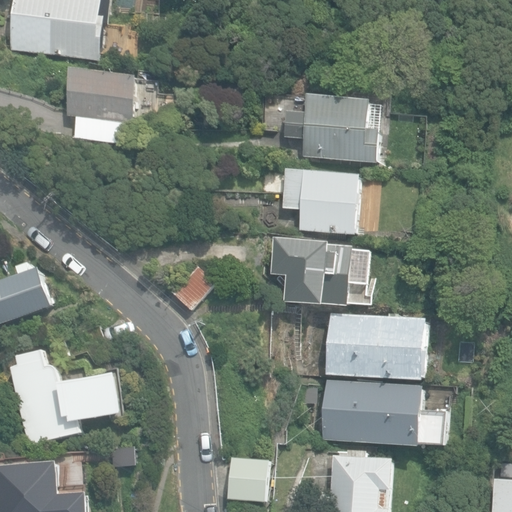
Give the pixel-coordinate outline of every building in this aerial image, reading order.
[(20,0),(14,50),(103,61),(104,51),(106,47),(108,31),(107,29),(108,23),(114,24),(117,0),(20,0)] [(142,78),(76,70),(71,116),(83,118),(81,140),(130,145),(131,141),(135,142),(142,78)] [(233,139),(233,132),(234,96),(201,95),(200,131),(213,132),(213,138),(233,139)] [(307,157),(382,165),(385,131),(374,130),(376,103),(312,96),(309,124),(301,123),(300,133),(309,134),(307,157)] [(166,129),(149,131),(151,143),(168,141),(166,129)] [(303,231),(360,236),(366,177),(290,169),(286,209),(304,211),(303,231)] [(331,306),(354,308),(360,249),(337,246),(337,245),(281,239),(277,276),(293,278),(290,303),(330,307),(331,306)] [(0,284),(0,325),(58,309),(45,271),(35,274),(32,265),(19,268),(22,278),(0,284)] [(178,296),(195,312),(221,285),(204,268),(178,296)] [(330,376),(431,384),(436,322),(434,322),(335,314),(330,376)] [(69,359),(109,347),(103,326),(63,338),(69,359)] [(69,420),(64,385),(60,372),(60,371),(59,371),(59,370),(58,370),(58,369),(57,369),(57,368),(56,368),(55,368),(54,369),(50,369),(47,352),(22,357),(24,366),(16,368),(32,446),(84,435),(83,423),(76,424),(75,419),(70,420),(69,420)] [(123,375),(64,385),(69,420),(70,420),(75,419),(76,424),(83,423),(130,416),(123,375)] [(326,384),(322,440),(453,448),(455,413),(430,411),(431,391),(326,384)] [(397,511),(386,511),(387,491),(398,492),(400,461),(372,459),(373,452),(354,451),(353,458),(338,457),(335,496),(323,495),(321,511),(397,511)] [(272,504),(277,462),(235,458),(231,500),(272,504)] [(0,511),(94,511),(94,494),(66,496),(63,463),(0,466),(0,511)] [(490,511),(511,511),(511,475),(493,475),(490,511)]
